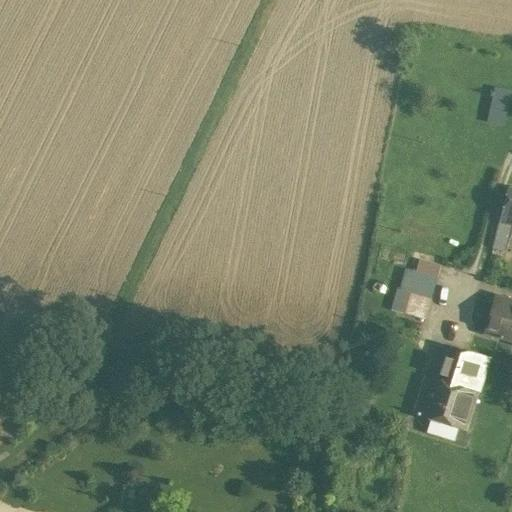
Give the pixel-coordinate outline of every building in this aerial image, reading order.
[(496,92),(492,120),(502,121),(507,94),(496,92)] [(511,191),(508,190),(502,222),(511,224),(511,191)] [(502,222),(496,250),(505,252),(511,224),(502,222)] [(438,276),(417,270),(411,292),(432,297),(438,276)] [(432,297),(411,292),(405,313),(426,319),(432,297)] [(511,300),(506,299),(505,304),(495,302),(487,331),(501,335),(500,336),(502,337),(502,335),(511,338),(511,300)] [(485,358),(447,348),(438,380),(427,377),(416,412),(418,413),(418,414),(420,414),(420,413),(432,417),(428,430),(455,438),(459,426),(463,427),(485,358)] [(372,378),(353,375),(349,402),(339,401),(337,418),(336,426),(345,427),(346,421),(349,421),(349,420),(365,422),(372,378)]
